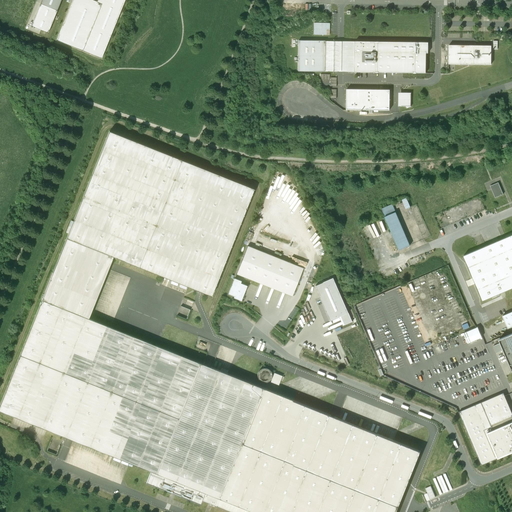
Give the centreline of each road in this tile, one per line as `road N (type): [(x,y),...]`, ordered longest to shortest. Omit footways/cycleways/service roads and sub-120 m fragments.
road 1 (track): [(197,141),(329,163),(440,158),(511,144)]
road 2 (unclassified): [(511,468),(477,479),(448,423),(290,358),(264,337)]
road 3 (track): [(83,100),(197,141),(252,0)]
road 4 (track): [(0,298),(83,100)]
